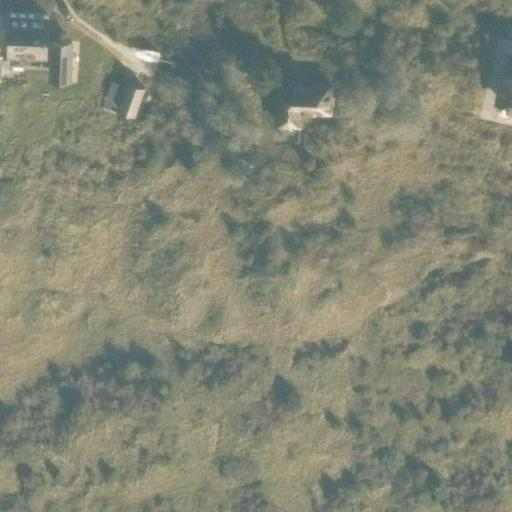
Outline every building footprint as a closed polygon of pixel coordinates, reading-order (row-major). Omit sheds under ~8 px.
[(11,11),(9,51),(51,54),(50,68),(71,69),(73,40),(53,39),(53,40),(47,40),(48,13),(11,11)] [(511,48),(506,47),(493,101),(511,105),(511,48)] [(119,106),(125,79),(114,76),(108,104),(119,106)] [(134,113),(144,85),(128,80),(119,108),(134,113)] [(330,82),(279,80),(278,121),(299,122),(300,109),(330,110),(330,82)]
